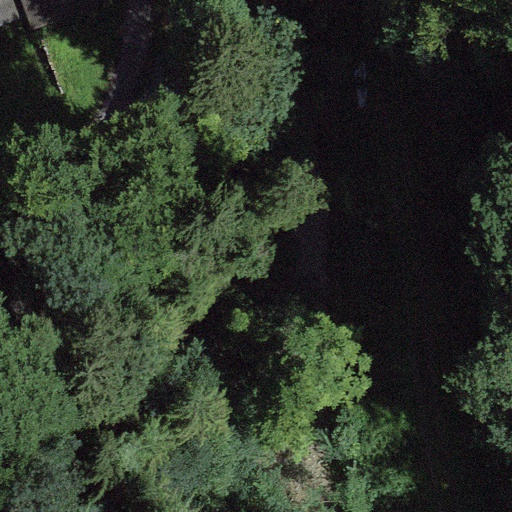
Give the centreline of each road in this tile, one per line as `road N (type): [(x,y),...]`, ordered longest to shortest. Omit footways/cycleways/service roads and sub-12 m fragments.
road 1 (track): [(452,511),(417,333),(401,99),(379,0)]
road 2 (track): [(0,205),(70,171),(129,111),(139,0)]
